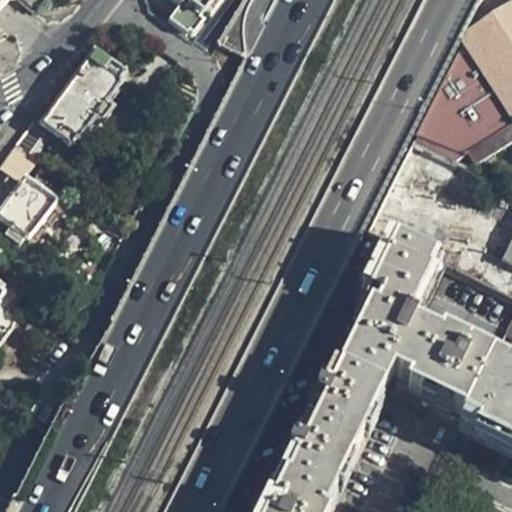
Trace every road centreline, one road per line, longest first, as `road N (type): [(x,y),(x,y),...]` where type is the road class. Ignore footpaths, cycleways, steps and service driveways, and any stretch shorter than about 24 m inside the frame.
road 1 (trunk): [(306,0),(41,511)]
road 2 (trunk): [(190,511),(447,0)]
road 3 (residential): [(32,420),(206,97),(192,60),(112,0)]
